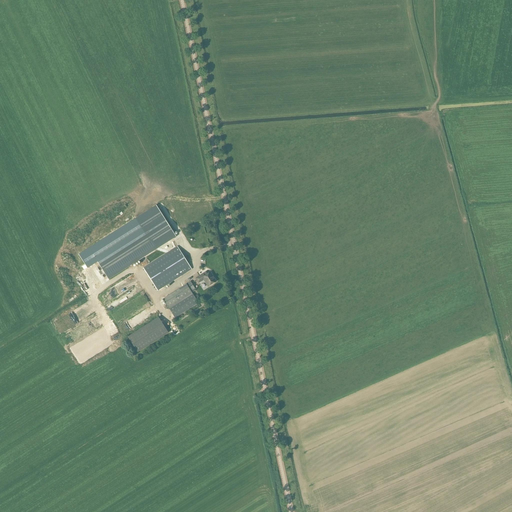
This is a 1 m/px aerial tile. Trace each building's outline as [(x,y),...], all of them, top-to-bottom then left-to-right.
[(136,219),(144,232),(97,261),(108,278),(175,236),(156,206),(136,219)] [(191,269),(177,247),(143,268),(158,291),(191,269)] [(207,274),(205,272),(195,278),(199,283),(203,280),(208,287),(216,281),(214,277),(213,278),(210,273),(207,274)] [(180,288),(163,299),(169,309),(175,318),(198,303),(197,301),(194,297),(191,291),(195,289),(190,282),(180,288)] [(126,304),(130,313),(143,307),(139,298),(126,304)] [(168,333),(158,317),(128,337),(138,352),(168,333)]
